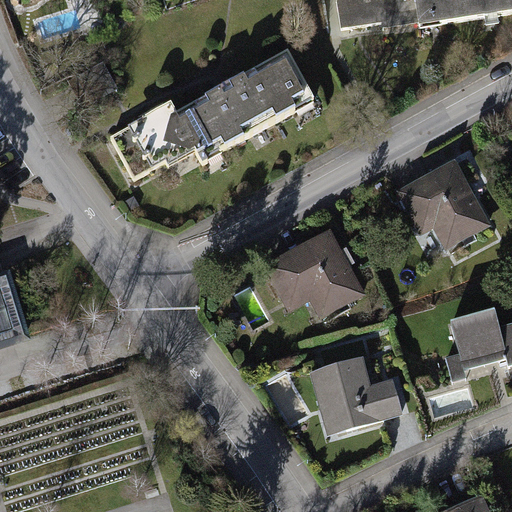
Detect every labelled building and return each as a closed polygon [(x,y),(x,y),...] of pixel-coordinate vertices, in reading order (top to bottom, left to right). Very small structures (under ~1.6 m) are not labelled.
[(335,0),(341,31),(381,24),(382,30),(418,24),(413,0),(335,0)] [(511,0),(413,0),(418,24),(418,28),(511,12),(511,0)] [(108,139),(133,182),(164,165),(167,169),(190,155),(197,167),(310,103),(283,56),(174,117),(167,105),(108,139)] [(103,63),(67,82),(82,109),(118,90),(103,63)] [(446,254),(492,228),(455,162),(397,194),(421,238),(433,232),(446,254)] [(318,323),(364,299),(330,234),(263,268),(287,314),(307,303),(318,323)] [(0,342),(26,334),(8,277),(0,278),(0,342)] [(445,358),(451,381),(465,377),(463,369),(505,357),(508,367),(511,365),(511,324),(498,328),(493,310),(449,322),(458,355),(445,358)] [(363,360),(311,374),(328,436),(402,415),(393,381),(370,387),(363,360)] [(488,511),(482,498),(450,511),(488,511)]
